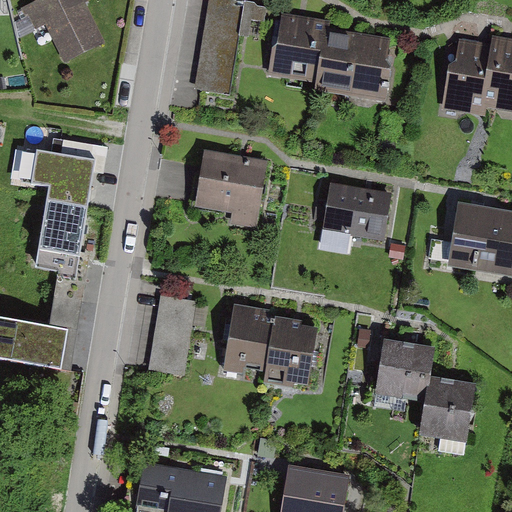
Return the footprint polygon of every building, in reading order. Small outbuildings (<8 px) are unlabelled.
[(89,0),(47,0),(28,9),(39,31),(50,26),(69,64),(111,44),(89,0)] [(211,0),(197,89),(232,95),(242,34),(266,37),(271,6),(249,2),(249,0),(211,0)] [(326,23),(277,16),(268,81),(312,87),(311,92),(390,103),(399,39),(325,29),(326,23)] [(497,47),(461,40),(446,116),(487,124),(489,112),(511,116),(511,35),(500,33),(497,47)] [(102,160),(43,150),(37,187),(54,190),(44,250),(86,257),(102,160)] [(272,163),(210,152),(201,208),(232,214),(230,226),(261,231),(272,163)] [(397,197),(334,188),(327,236),(390,245),(397,197)] [(511,212),(463,204),(451,269),(511,279),(511,212)] [(163,294),(150,369),(188,376),(201,301),(163,294)] [(323,323),(236,308),(225,374),(312,389),(323,323)] [(73,331),(0,318),(0,362),(66,374),(73,331)] [(443,349),(390,339),(379,394),(430,405),(423,439),(472,449),(485,384),(438,375),(443,349)] [(348,511),(355,475),(294,463),(284,511),(348,511)] [(180,476),(149,471),(143,508),(166,511),(227,511),(233,478),(182,469),(180,476)]
